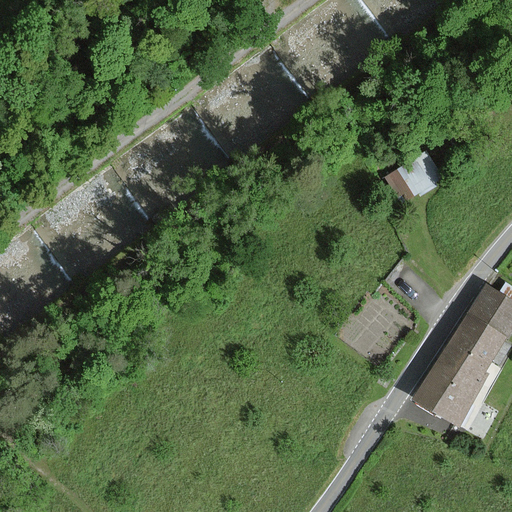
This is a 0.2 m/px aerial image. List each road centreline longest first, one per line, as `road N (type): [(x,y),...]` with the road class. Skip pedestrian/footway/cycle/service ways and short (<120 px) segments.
road 1 (track): [(0,233),(308,0)]
road 2 (unclassified): [(320,511),(511,235)]
